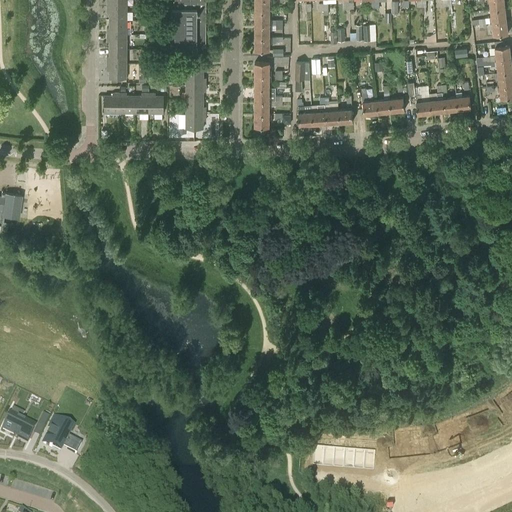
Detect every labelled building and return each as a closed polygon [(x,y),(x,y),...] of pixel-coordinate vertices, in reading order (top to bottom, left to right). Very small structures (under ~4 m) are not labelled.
[(206,0),(173,0),(174,8),(172,8),(172,51),(197,51),(197,47),(206,47),(206,0)] [(269,0),(253,0),(254,11),(270,11),(269,0)] [(505,8),(503,0),(489,0),(490,10),(505,8)] [(109,20),(127,20),(127,5),(107,5),(107,12),(109,12),(109,20)] [(506,21),(505,8),(490,10),(492,22),(506,21)] [(270,11),(254,11),(254,12),(254,24),(270,24),(270,11)] [(107,34),(127,34),(127,20),(109,20),(109,27),(107,27),(107,34)] [(508,33),(506,21),(492,22),(493,35),(508,33)] [(270,24),(254,24),(254,25),(254,37),(270,37),(270,24)] [(372,40),(370,24),(363,25),(364,41),(372,40)] [(109,48),(127,49),(127,34),(107,34),(107,41),(109,41),(109,48)] [(270,37),(254,37),(254,50),(270,50),(270,43),(276,43),(276,41),(276,37),(270,37)] [(494,47),(495,55),(493,55),(490,55),(490,61),(494,60),(496,60),(511,58),(509,45),(494,47)] [(107,63),(126,63),(127,49),(109,48),(109,56),(107,56),(107,63)] [(454,49),(455,57),(467,56),(466,48),(454,49)] [(447,74),(444,56),(438,57),(440,75),(447,74)] [(320,72),(320,58),(311,59),(312,73),(320,72)] [(494,60),(490,61),(491,66),(494,66),(497,65),(497,73),(511,71),(511,68),(511,58),(496,60),(494,60)] [(310,79),(309,62),(296,61),(295,79),(310,79)] [(254,75),(270,75),(270,62),(254,62),(254,75)] [(126,63),(107,63),(107,70),(109,70),(109,78),(111,78),(117,78),(126,78),(126,63)] [(127,63),(127,73),(136,72),(136,63),(127,63)] [(203,69),(186,69),(186,84),(206,84),(206,78),(203,78),(203,69)] [(511,71),(497,73),(499,86),(511,84),(511,71)] [(270,75),(254,75),(254,87),(254,88),(270,88),(270,75)] [(357,96),(356,85),(355,85),(355,80),(348,81),(349,92),(356,91),(357,96)] [(203,91),(206,91),(206,84),(186,84),(186,99),(203,99),(203,91)] [(511,97),(511,84),(499,86),(500,98),(511,97)] [(275,89),(270,88),(254,88),(254,100),(254,101),(269,101),(271,101),(275,101),(275,95),(275,89)] [(105,112),(119,113),(120,93),(113,93),(113,95),(105,95),(105,112)] [(120,93),(119,113),(134,113),(134,95),(126,95),(126,93),(120,93)] [(134,95),(134,113),(148,113),(149,93),(141,93),(141,95),(134,95)] [(156,95),(156,93),(149,93),(148,113),(163,113),(163,95),(156,95)] [(420,94),(415,95),(416,101),(417,114),(432,112),(430,99),(422,100),(421,94),(420,94)] [(470,94),(457,96),(459,109),(471,107),(470,94)] [(405,109),(403,96),(390,98),(392,111),(405,109)] [(457,96),(444,97),(445,111),(459,109),(457,96)] [(437,98),(430,99),(432,112),(445,111),(444,97),(437,98)] [(390,98),(377,99),(378,112),(388,111),(392,111),(390,98)] [(205,106),(203,106),(203,99),(186,99),(186,113),(205,113),(205,106)] [(378,112),(377,99),(363,101),(364,114),(378,112)] [(275,106),(275,101),(271,101),(269,101),(254,101),(254,112),(254,114),(269,114),(269,106),(275,106)] [(318,110),(312,111),(313,124),(326,123),(325,110),(325,108),(325,104),(320,105),(317,105),(318,110)] [(304,105),(302,106),(298,106),(298,111),(298,112),(299,123),(299,125),(313,124),(312,111),(304,111),(304,105)] [(352,108),(338,109),(339,122),(353,121),(352,108)] [(339,122),(338,109),(325,110),(326,123),(339,122)] [(205,120),(205,113),(186,113),(186,128),(203,128),(203,120),(205,120)] [(269,114),(254,114),(254,126),(269,126),(269,118),(274,118),(275,118),(275,117),(275,114),(271,114),(269,114)] [(0,195),(0,221),(3,222),(4,216),(18,218),(22,195),(1,192),(1,196),(0,195)] [(511,404),(507,397),(497,404),(504,415),(499,419),(504,426),(511,419),(511,404)] [(488,412),(476,416),(483,434),(485,434),(494,430),(488,412)] [(10,415),(3,429),(14,435),(13,437),(17,439),(17,438),(26,443),(35,427),(21,419),(20,421),(10,415)] [(43,415),(38,425),(43,428),(48,417),(43,415)] [(476,416),(467,420),(474,438),(481,435),(483,434),(476,416)] [(43,444),(51,448),(53,446),(61,450),(63,446),(67,448),(66,450),(76,455),(81,444),(67,437),(69,434),(61,430),(64,423),(54,417),(48,429),(50,429),(46,437),(43,444)] [(467,420),(457,423),(464,441),(466,441),(474,438),(467,420)] [(457,423),(448,427),(454,445),(462,442),(464,441),(457,423)] [(440,436),(433,439),(438,451),(454,445),(448,427),(438,431),(440,436)] [(420,433),(407,434),(409,455),(429,454),(428,445),(421,446),(420,433)] [(396,448),(390,449),(390,457),(409,455),(407,434),(395,435),(396,448)] [(313,445),(312,464),(323,465),(324,446),(313,445)] [(324,446),(323,465),(333,466),(334,447),(324,446)] [(334,447),(333,466),(343,467),(344,448),(334,447)] [(344,448),(343,467),(353,468),(355,448),(344,448)] [(355,448),(353,468),(363,469),(365,449),(355,448)] [(365,449),(363,469),(374,470),(374,464),(375,460),(375,456),(376,450),(365,449)]
